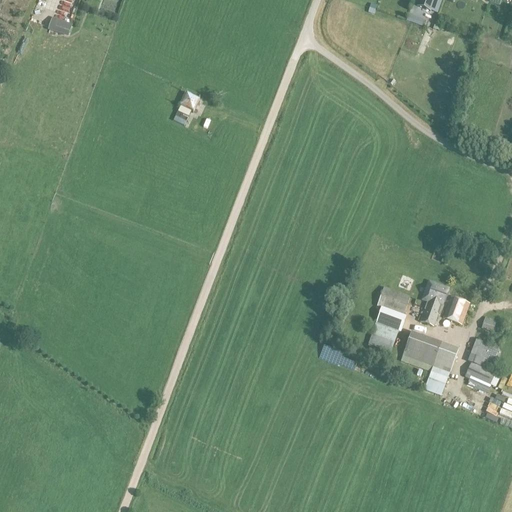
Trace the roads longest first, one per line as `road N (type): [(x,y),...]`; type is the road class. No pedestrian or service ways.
road 1 (unclassified): [(303,43),(126,511)]
road 2 (unclassified): [(511,174),(431,136),(346,66),(303,43)]
